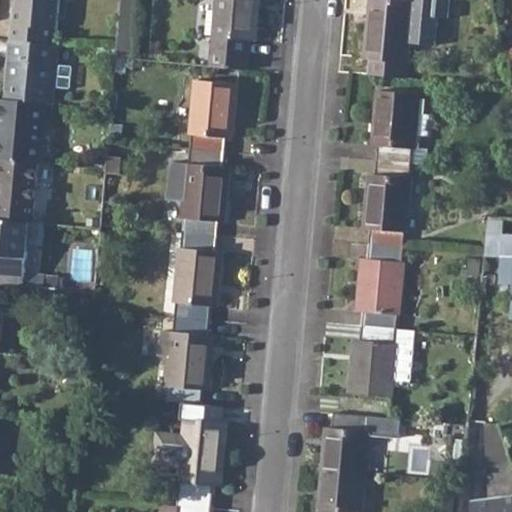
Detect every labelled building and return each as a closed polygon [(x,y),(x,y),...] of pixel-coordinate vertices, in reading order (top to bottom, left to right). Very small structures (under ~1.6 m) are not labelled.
[(13,40),(60,44),(63,0),(20,0),(20,9),(16,9),(13,40)] [(137,0),(121,0),(118,52),(134,53),(137,0)] [(217,0),(213,64),(249,67),(251,39),(257,39),(260,0),(217,0)] [(413,27),(416,0),(425,1),(424,0),(371,0),(366,59),(371,60),(370,75),(408,79),(413,27)] [(416,0),(413,27),(426,29),(433,23),(434,9),(429,2),(425,1),(416,0)] [(13,40),(9,99),(50,103),(57,103),(58,88),(60,66),(62,45),(60,44),(13,40)] [(60,66),(58,88),(72,89),(74,67),(60,66)] [(194,148),(229,151),(231,137),(236,137),(242,82),(199,78),(193,133),(195,133),(194,148)] [(381,161),(414,163),(415,149),(418,150),(422,96),(381,92),(375,146),(382,146),(381,161)] [(45,163),(50,103),(9,99),(1,99),(0,115),(0,159),(41,163),(45,163)] [(433,113),(423,113),(422,145),(432,145),(433,113)] [(227,166),(229,151),(194,148),(193,162),(174,161),(170,199),(187,200),(186,232),(221,235),(222,223),(227,223),(233,167),(227,166)] [(36,223),(41,163),(0,159),(0,219),(33,223),(36,223)] [(373,246),(406,249),(407,235),(410,235),(415,179),(412,179),(414,163),(381,161),(379,176),(373,175),(367,231),(374,232),(373,246)] [(36,223),(33,223),(0,219),(0,286),(49,291),(50,278),(29,276),(30,255),(45,256),(48,224),(36,223)] [(511,235),(504,235),(505,219),(490,219),(487,257),(502,258),(501,282),(511,281),(511,235)] [(178,315),(213,319),(214,304),(220,305),(226,252),(219,251),(221,235),(186,232),(177,300),(179,301),(178,315)] [(364,327),(398,330),(400,316),(402,316),(407,265),(405,265),(406,249),(373,246),(371,262),(364,261),(360,312),(366,313),(364,327)] [(92,278),(94,248),(77,247),(75,276),(92,278)] [(0,351),(2,352),(9,313),(0,311),(0,351)] [(184,402),(205,403),(207,390),(212,391),(218,334),(211,334),(213,319),(178,315),(176,330),(174,330),(172,355),(169,387),(172,387),(171,400),(184,402)] [(352,396),(394,400),(396,386),(399,347),(397,347),(398,330),(364,327),(363,343),(357,342),(352,396)] [(166,330),(163,354),(172,355),(174,330),(166,330)] [(399,347),(396,386),(413,387),(419,332),(398,330),(397,347),(399,347)] [(179,504),(213,507),(215,482),(222,483),(227,420),(222,419),(224,405),(205,403),(184,402),(183,438),(162,436),(160,460),(181,462),(179,504)] [(323,469),(366,474),(370,437),(400,438),(401,420),(335,414),(333,429),(327,429),(323,469)] [(511,497),(511,456),(502,429),(485,428),(490,501),(511,497)] [(362,511),(366,474),(323,469),(319,511),(362,511)] [(511,511),(511,497),(490,501),(480,503),(477,511),(511,511)]
